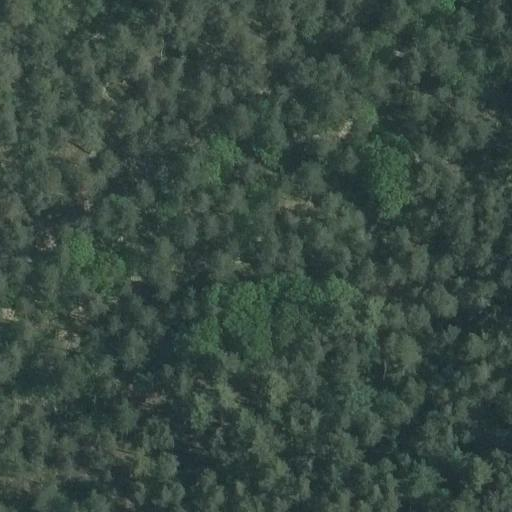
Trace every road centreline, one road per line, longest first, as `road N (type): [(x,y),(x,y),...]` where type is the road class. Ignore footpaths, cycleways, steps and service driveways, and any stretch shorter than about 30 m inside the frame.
road 1 (track): [(420,0),(142,189)]
road 2 (track): [(142,189),(0,281)]
